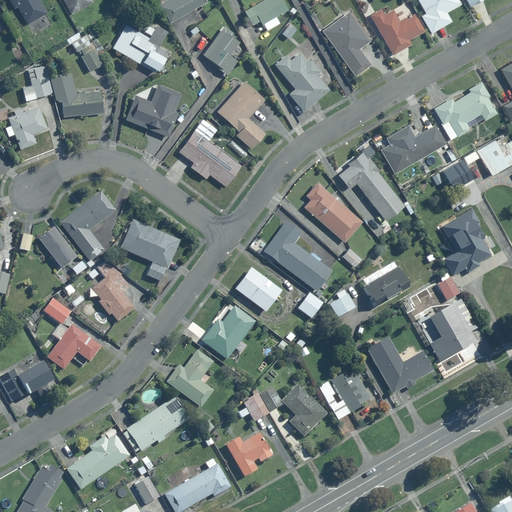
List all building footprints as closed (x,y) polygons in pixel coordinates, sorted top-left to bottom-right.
[(19,7),(28,23),(47,13),(39,0),(9,0),(15,9),(19,7)] [(64,0),(72,14),(93,2),(91,0),(64,0)] [(207,0),(165,0),(159,4),(173,28),(200,13),(197,7),(207,1),(207,0)] [(285,9),(280,0),(259,0),(241,10),(249,24),(257,20),(259,24),(261,23),(265,29),(277,22),(273,16),(285,9)] [(353,0),(361,11),(372,4),(369,0),(353,0)] [(422,16),(432,33),(453,22),(448,13),(462,5),(459,0),(419,0),(427,13),(422,16)] [(465,0),(470,9),(485,0),(465,0)] [(371,15),(393,56),(412,45),(409,40),(425,31),(416,15),(407,20),(406,18),(401,21),(394,10),(385,15),(382,9),(371,15)] [(323,31),(356,76),(372,65),(360,49),(371,41),(350,12),(323,31)] [(165,69),(173,54),(162,48),(171,32),(156,23),(148,38),(139,32),(125,24),(112,47),(155,72),(159,66),(165,69)] [(282,34),(289,39),(297,29),(290,24),(282,34)] [(224,26),(200,55),(224,74),(237,58),(231,53),(239,43),(234,38),(236,36),(224,26)] [(78,52),(80,55),(90,70),(103,62),(91,44),(78,52)] [(290,94),(304,111),(330,90),(317,75),(322,71),(311,59),(307,62),(300,54),(292,61),(287,55),(276,65),(296,89),(290,94)] [(511,63),(502,70),(511,87),(511,63)] [(51,94),(44,65),(28,70),(31,84),(21,87),(25,101),(51,94)] [(76,92),(71,72),(50,79),(55,100),(60,100),(61,115),(100,112),(99,90),(76,92)] [(237,136),(252,149),(266,134),(249,118),(266,100),(245,81),(217,112),(240,133),(237,136)] [(491,97),(482,82),(469,89),(471,92),(455,102),(453,99),(435,109),(444,124),(450,120),(459,136),(469,130),(465,123),(482,113),(486,121),(498,114),(489,98),(491,97)] [(175,110),(181,94),(155,84),(149,101),(133,95),(124,120),(170,137),(179,111),(175,110)] [(511,101),(503,106),(511,121),(511,120),(511,101)] [(15,114),(7,117),(10,124),(4,127),(8,136),(13,134),(19,149),(35,143),(32,134),(46,128),(37,106),(22,112),(20,107),(13,110),(15,114)] [(225,186),(240,164),(208,142),(217,129),(201,118),(178,152),(192,161),(189,167),(205,178),(208,174),(225,186)] [(382,151),(395,174),(447,144),(436,126),(416,137),(409,126),(387,138),(391,145),(382,151)] [(495,138),(476,149),(490,174),(511,161),(511,139),(500,147),(495,138)] [(0,173),(13,163),(0,147),(0,173)] [(464,156),(467,163),(478,156),(474,150),(464,156)] [(387,220),(405,206),(378,172),(379,171),(371,160),(370,162),(363,153),(349,164),(351,166),(340,175),(350,189),(357,183),(387,220)] [(467,163),(464,156),(454,162),(458,168),(467,163)] [(362,221),(317,181),(304,195),(308,199),(302,206),(343,243),(362,221)] [(100,190),(59,223),(89,261),(103,249),(90,232),(116,211),(100,190)] [(472,210),(440,227),(454,253),(443,260),(452,276),(464,269),(467,274),(478,267),(477,265),(490,258),(480,241),(486,238),(480,229),(475,231),(472,226),(478,222),(472,210)] [(180,239),(131,219),(119,248),(151,261),(145,276),(162,283),(180,239)] [(302,234),(287,222),(265,251),(317,291),(332,271),(295,243),(302,234)] [(52,227),(37,239),(59,268),(74,256),(52,227)] [(33,237),(22,234),(19,249),(30,252),(33,237)] [(362,259),(350,249),(343,257),(355,267),(362,259)] [(112,314),(118,321),(135,308),(122,291),(128,286),(119,274),(120,274),(106,256),(95,265),(106,278),(93,288),(102,299),(99,302),(110,315),(112,314)] [(82,261),(70,268),(74,276),(86,267),(82,261)] [(395,261),(358,283),(372,306),(409,285),(395,261)] [(236,288),(267,311),(282,290),(251,267),(236,288)] [(10,276),(0,274),(0,292),(6,294),(10,276)] [(450,276),(436,284),(445,300),(459,293),(450,276)] [(337,298),(328,304),(336,319),(356,308),(346,288),(335,294),(337,298)] [(310,293),(299,308),(312,318),(324,303),(310,293)] [(44,310),(62,324),(71,311),(53,297),(44,310)] [(463,299),(427,317),(436,333),(428,337),(430,342),(428,344),(437,363),(478,342),(472,332),(478,329),(463,299)] [(255,321),(235,306),(223,322),(218,319),(202,340),(227,358),(255,321)] [(72,324),(48,357),(64,369),(77,351),(90,360),(101,346),(72,324)] [(386,337),(364,349),(390,394),(433,370),(421,350),(400,362),(386,337)] [(287,344),(282,340),(277,347),(282,351),(287,344)] [(214,361),(198,350),(184,368),(179,365),(167,381),(201,406),(213,390),(200,380),(214,361)] [(0,375),(0,379),(12,401),(52,379),(43,362),(18,375),(14,368),(0,375)] [(370,400),(356,373),(342,380),(339,375),(318,387),(336,422),(351,414),(349,411),(370,400)] [(48,384),(37,390),(42,401),(53,395),(48,384)] [(328,413),(298,385),(283,402),(297,414),(288,423),(304,438),(328,413)] [(258,394),(267,413),(283,405),(274,387),(258,394)] [(267,413),(258,394),(241,402),(244,408),(236,411),(240,419),(249,415),(251,420),(267,413)] [(189,418),(175,397),(127,428),(142,450),(157,440),(159,443),(166,439),(163,435),(189,418)] [(215,425),(208,420),(201,427),(208,433),(215,425)] [(238,435),(223,444),(243,477),(258,469),(253,461),(257,458),(260,462),(273,454),(259,432),(242,442),(238,435)] [(130,455),(116,436),(108,441),(105,436),(90,446),(93,451),(68,469),(81,488),(130,455)] [(208,469),(163,493),(173,511),(177,511),(211,494),(213,498),(230,489),(213,458),(204,463),(208,469)] [(16,511),(53,511),(45,507),(62,480),(59,478),(63,472),(51,465),(48,470),(41,466),(21,499),(24,501),(16,511)] [(148,476),(133,485),(135,489),(130,491),(137,503),(142,501),(144,504),(159,495),(148,476)] [(503,505),(495,510),(495,511),(511,511),(511,497),(502,503),(503,505)]
